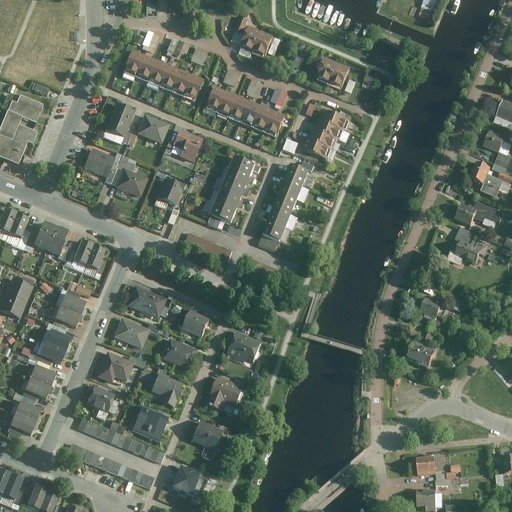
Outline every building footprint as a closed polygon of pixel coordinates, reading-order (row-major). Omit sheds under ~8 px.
[(163,0),(164,12),(193,12),(193,0),(163,0)] [(424,0),(419,9),(430,15),(437,0),(424,0)] [(251,53),(260,34),(248,29),(239,48),(251,53)] [(133,45),(154,53),(159,36),(148,32),(145,39),(136,36),(133,45)] [(251,53),(264,59),(273,40),(260,34),(251,53)] [(167,52),(179,57),(185,44),(173,38),(167,52)] [(191,62),(203,66),(208,52),(196,48),(191,62)] [(134,76),(143,55),(132,50),(123,70),(134,76)] [(134,76),(146,81),(155,60),(143,55),(134,76)] [(158,87),(167,65),(155,60),(146,81),(158,87)] [(329,86),(337,67),(325,62),(316,81),(329,86)] [(158,87),(169,92),(179,70),(167,65),(158,87)] [(341,91),(349,71),(337,67),(329,86),(341,91)] [(235,87),(240,73),(229,69),(224,83),(235,87)] [(183,97),(193,76),(179,70),(169,92),(183,97)] [(375,89),(376,76),(365,75),(364,88),(375,89)] [(195,102),(204,81),(193,76),(183,97),(195,102)] [(252,78),(247,96),(259,100),(265,82),(252,78)] [(349,81),(346,92),(353,94),(356,82),(349,81)] [(33,91),(47,96),(50,90),(35,85),(33,91)] [(217,113),(225,91),(215,87),(206,108),(217,113)] [(271,102),(283,107),(288,93),(276,88),(271,102)] [(228,117),(237,96),(225,91),(217,113),(228,117)] [(250,102),(237,96),(228,117),(240,123),(250,102)] [(0,158),(19,167),(28,144),(33,146),(38,134),(20,127),(22,119),(36,125),(44,106),(20,97),(17,105),(13,115),(7,112),(0,130),(0,158)] [(240,123),(252,128),(262,107),(250,102),(240,123)] [(511,106),(502,102),(496,117),(511,124),(511,106)] [(126,133),(134,114),(115,106),(104,131),(124,139),(126,133)] [(265,133),(274,112),(262,107),(252,128),(265,133)] [(277,137),(285,117),(274,112),(265,133),(277,137)] [(344,131),(348,121),(324,112),(320,122),(342,131),(344,131)] [(161,145),(169,126),(145,116),(136,135),(161,145)] [(318,121),(314,130),(337,139),(339,139),(342,131),(320,122),(318,121)] [(312,129),(308,140),(331,149),(333,150),(337,139),(314,130),(312,129)] [(193,164),(204,141),(178,130),(172,144),(171,146),(173,146),(182,150),(179,158),(193,164)] [(131,135),(126,133),(124,139),(122,143),(127,145),(131,135)] [(488,133),(482,147),(506,157),(510,146),(502,142),(504,139),(488,133)] [(136,137),(131,135),(127,145),(132,147),(136,137)] [(306,139),(302,150),(326,160),(331,149),(308,140),(306,139)] [(282,151),(294,155),(298,144),(286,140),(282,151)] [(171,146),(172,144),(168,143),(164,153),(169,155),(173,146),(171,146)] [(109,172),(114,159),(91,149),(82,168),(106,178),(109,172)] [(497,155),(493,165),(506,171),(510,161),(497,155)] [(232,157),(228,169),(250,177),(254,165),(232,157)] [(495,198),(501,182),(486,176),(489,170),(475,164),(468,180),(482,186),(479,192),(495,198)] [(506,171),(493,165),(491,170),(499,174),(497,179),(511,185),(511,179),(504,176),(506,171)] [(283,180),(302,187),(308,173),(289,166),(283,180)] [(245,189),(250,177),(228,169),(223,181),(245,189)] [(140,198),(147,180),(124,171),(116,189),(140,198)] [(114,175),(109,172),(106,178),(104,183),(110,185),(114,175)] [(175,207),(184,188),(165,180),(157,199),(175,207)] [(302,187),(283,180),(278,194),(296,201),(302,187)] [(208,216),(221,182),(218,181),(210,202),(206,201),(201,213),(208,216)] [(219,193),(240,201),(245,189),(223,181),(219,193)] [(235,212),(240,201),(219,193),(214,204),(235,212)] [(272,207),(291,215),(296,201),(278,194),(272,207)] [(231,224),(235,212),(214,204),(209,216),(231,224)] [(471,211),(460,206),(454,220),(469,226),(472,220),(482,224),(484,220),(498,226),(503,215),(475,204),(471,211)] [(291,215),(272,207),(266,222),(285,229),(291,215)] [(0,230),(10,235),(18,214),(6,209),(1,221),(0,224),(0,230)] [(174,221),(179,213),(175,211),(170,219),(174,221)] [(30,219),(18,214),(10,235),(22,240),(25,231),(30,219)] [(280,243),(285,229),(266,222),(260,235),(280,243)] [(48,252),(57,228),(45,224),(39,237),(35,247),(48,252)] [(70,233),(57,228),(48,252),(59,257),(60,257),(64,248),(70,233)] [(472,235),(459,230),(455,241),(467,246),(472,235)] [(24,251),(32,234),(25,231),(22,240),(18,248),(24,251)] [(35,247),(39,237),(32,234),(24,251),(32,255),(35,247)] [(227,263),(232,252),(188,234),(184,245),(227,263)] [(275,254),(278,244),(263,238),(259,247),(275,254)] [(469,247),(458,243),(453,253),(450,252),(446,261),(458,266),(461,259),(475,265),(478,255),(484,257),(489,247),(473,240),(469,247)] [(86,266),(95,246),(83,241),(78,253),(75,261),(86,266)] [(107,251),(95,246),(86,266),(99,271),(107,251)] [(67,264),(72,251),(64,248),(60,257),(59,257),(58,260),(67,264)] [(75,261),(78,253),(72,251),(67,264),(72,267),(75,261)] [(293,290),(297,279),(252,262),(248,272),(293,290)] [(22,319),(33,288),(12,280),(0,310),(22,319)] [(47,295),(52,289),(45,283),(40,288),(47,295)] [(89,298),(92,291),(78,287),(76,293),(89,298)] [(166,301),(135,288),(126,308),(157,321),(166,301)] [(68,291),(66,296),(79,301),(81,296),(68,291)] [(79,301),(66,296),(61,308),(83,317),(88,305),(79,301)] [(424,300),(419,313),(435,319),(435,318),(442,320),(445,312),(439,309),(442,301),(435,298),(432,303),(424,300)] [(38,303),(35,308),(42,312),(45,307),(38,303)] [(83,317),(61,308),(56,320),(68,326),(77,329),(83,317)] [(201,339),(209,321),(190,312),(182,330),(201,339)] [(56,320),(53,327),(66,332),(68,326),(56,320)] [(150,332),(121,320),(113,340),(142,352),(150,332)] [(53,327),(51,332),(64,337),(66,332),(53,327)] [(64,337),(51,332),(46,344),(67,353),(72,340),(64,337)] [(261,341),(263,335),(257,332),(254,338),(261,341)] [(252,366),(261,344),(236,334),(227,356),(252,366)] [(189,372),(197,352),(170,340),(161,360),(189,372)] [(63,365),(67,353),(46,344),(41,357),(53,361),(63,365)] [(434,353),(411,344),(405,361),(427,370),(434,353)] [(133,364),(106,353),(96,379),(112,385),(114,380),(125,384),(133,364)] [(34,361),(39,363),(51,367),(53,361),(41,357),(37,355),(34,361)] [(39,363),(37,368),(49,373),(51,367),(39,363)] [(49,373),(37,368),(32,380),(53,388),(58,377),(49,373)] [(182,386),(157,375),(151,393),(163,398),(160,403),(172,408),(182,386)] [(244,388),(218,378),(206,407),(221,412),(224,406),(235,410),(244,388)] [(47,402),(53,388),(32,380),(26,393),(38,398),(47,402)] [(106,415),(115,396),(94,387),(86,405),(106,415)] [(26,393),(24,398),(36,404),(38,398),(26,393)] [(24,398),(21,404),(33,409),(36,404),(24,398)] [(33,409),(21,404),(16,416),(38,425),(43,413),(33,409)] [(159,444),(168,421),(142,410),(132,432),(159,444)] [(23,433),(32,437),(38,425),(16,416),(11,428),(23,433)] [(165,455),(82,420),(77,431),(161,466),(165,455)] [(224,433),(199,423),(191,443),(216,453),(224,433)] [(23,433),(11,428),(8,434),(10,435),(7,441),(18,446),(23,433)] [(155,480),(71,446),(67,456),(150,491),(155,480)] [(511,474),(511,458),(502,459),(503,476),(511,474)] [(435,475),(434,460),(414,461),(415,477),(435,475)] [(437,494),(465,492),(464,479),(456,480),(455,473),(461,473),(461,465),(451,466),(451,472),(436,473),(437,494)] [(206,478),(180,467),(169,492),(188,498),(191,492),(199,496),(206,478)] [(0,496),(4,498),(13,477),(0,471),(0,496)] [(20,493),(24,482),(13,477),(4,498),(15,503),(20,493)] [(28,508),(38,511),(42,511),(50,493),(37,488),(33,498),(28,508)] [(26,496),(20,493),(15,503),(14,506),(21,508),(26,496)] [(55,511),(57,508),(62,497),(50,493),(42,511),(55,511)] [(433,511),(433,493),(415,494),(415,508),(424,508),(424,511),(433,511)] [(33,498),(26,496),(21,508),(27,511),(28,508),(33,498)]
